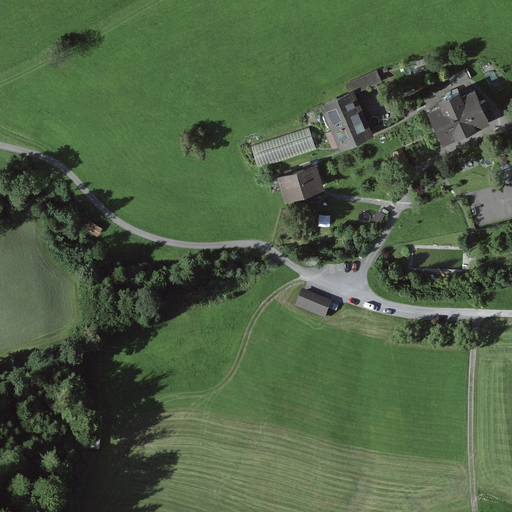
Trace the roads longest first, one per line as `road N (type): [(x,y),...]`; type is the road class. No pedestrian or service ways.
road 1 (track): [(309,276),(263,306),(233,371),(217,387),(154,395),(126,409),(110,432),(90,511)]
road 2 (track): [(477,313),(470,393),(476,511)]
